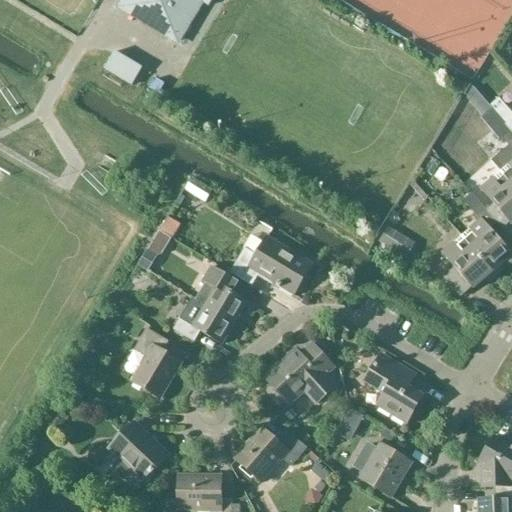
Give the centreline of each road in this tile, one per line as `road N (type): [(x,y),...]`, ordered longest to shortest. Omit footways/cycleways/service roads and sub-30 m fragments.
road 1 (residential): [(472,393),(321,297),(213,406)]
road 2 (residential): [(445,511),(441,449),(472,393)]
